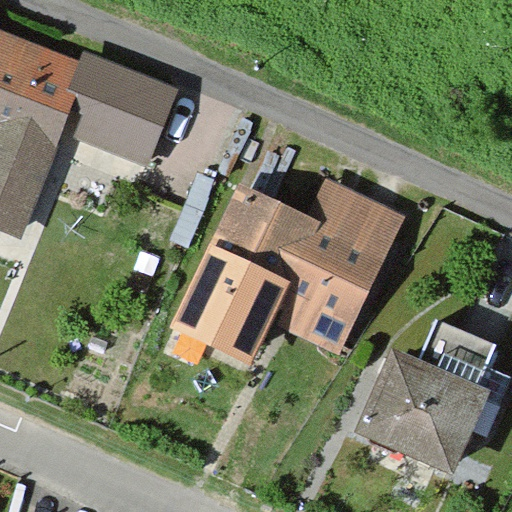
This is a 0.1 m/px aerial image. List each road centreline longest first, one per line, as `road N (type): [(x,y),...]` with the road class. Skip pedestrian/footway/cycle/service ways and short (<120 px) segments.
road 1 (residential): [(511,208),(31,0)]
road 2 (residential): [(165,511),(0,438)]
